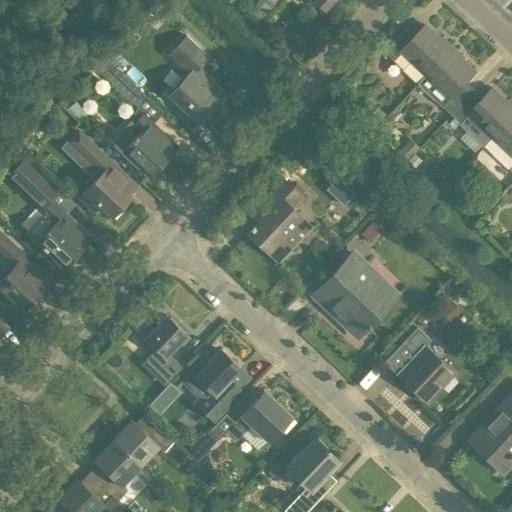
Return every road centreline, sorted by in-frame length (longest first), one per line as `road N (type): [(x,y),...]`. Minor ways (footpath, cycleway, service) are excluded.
road 1 (residential): [(162,237),(455,511)]
road 2 (residential): [(162,237),(385,0)]
road 3 (residential): [(0,409),(162,237)]
